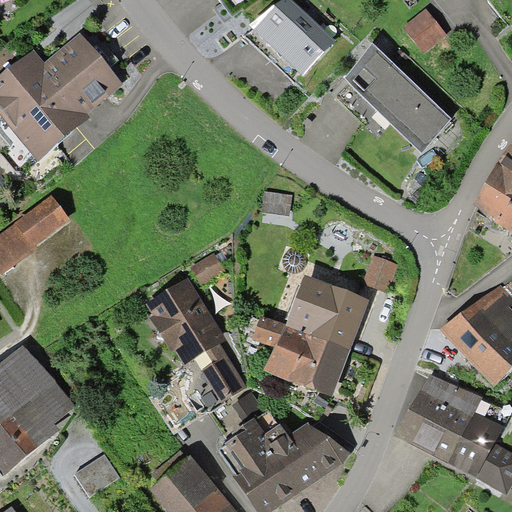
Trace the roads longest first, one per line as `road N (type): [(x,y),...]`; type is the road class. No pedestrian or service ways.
road 1 (residential): [(443,247),(280,145),(217,94),(135,0)]
road 2 (residential): [(443,247),(363,462),(334,511)]
road 3 (residential): [(511,118),(443,247)]
